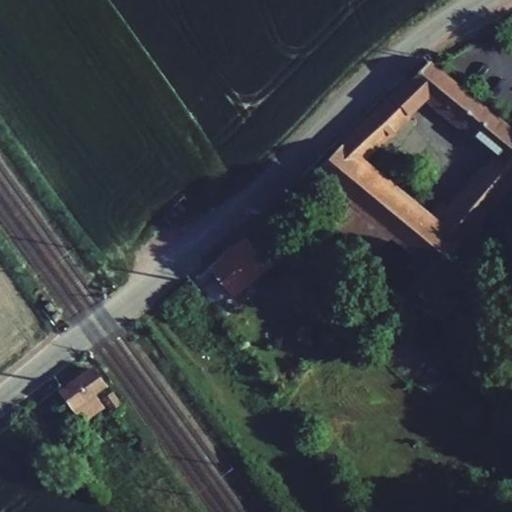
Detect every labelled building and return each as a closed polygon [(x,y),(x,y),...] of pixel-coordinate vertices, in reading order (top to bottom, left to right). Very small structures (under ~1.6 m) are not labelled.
[(511,130),(428,62),(409,80),(428,96),(498,154),(511,165),(511,130)] [(392,95),(409,114),(428,96),(409,80),(392,95)] [(362,159),(409,114),(392,95),(314,171),(352,203),(391,235),(415,256),(436,273),(438,270),(459,244),(472,255),(490,234),(477,223),(511,181),(511,177),(492,161),(452,209),(439,224),(432,218),(362,159)] [(511,165),(498,154),(492,161),(511,177),(511,165)] [(452,209),(444,202),(432,218),(439,224),(452,209)] [(333,225),(371,258),(391,235),(352,203),(333,225)] [(209,270),(231,295),(272,261),(247,238),(209,270)] [(438,270),(451,281),(472,255),(459,244),(438,270)] [(415,256),(407,266),(427,283),(436,273),(415,256)] [(284,273),(267,288),(281,302),(284,300),(289,306),(304,292),(284,273)] [(80,364),(45,389),(57,405),(92,379),(80,364)] [(13,399),(0,409),(0,410),(29,431),(38,420),(13,399)]
